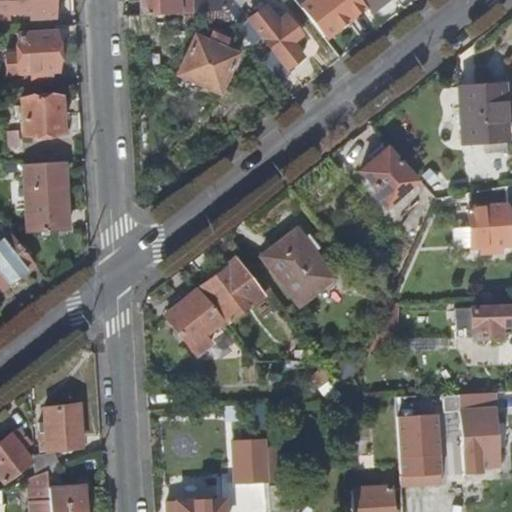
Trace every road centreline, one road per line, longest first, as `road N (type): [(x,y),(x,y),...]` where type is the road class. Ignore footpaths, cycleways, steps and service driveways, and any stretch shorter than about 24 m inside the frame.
road 1 (residential): [(466,0),(115,275)]
road 2 (residential): [(97,0),(115,275)]
road 3 (residential): [(115,275),(128,511)]
road 4 (residential): [(115,275),(0,363)]
